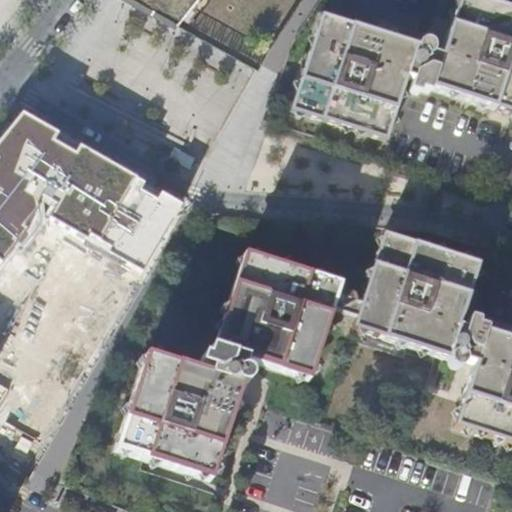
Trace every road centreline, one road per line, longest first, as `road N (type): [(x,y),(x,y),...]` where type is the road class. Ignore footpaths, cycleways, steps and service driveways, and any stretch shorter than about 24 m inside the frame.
road 1 (residential): [(511,240),(436,216),(193,196),(4,81)]
road 2 (unknown): [(0,232),(44,171),(67,175),(88,198),(0,360)]
